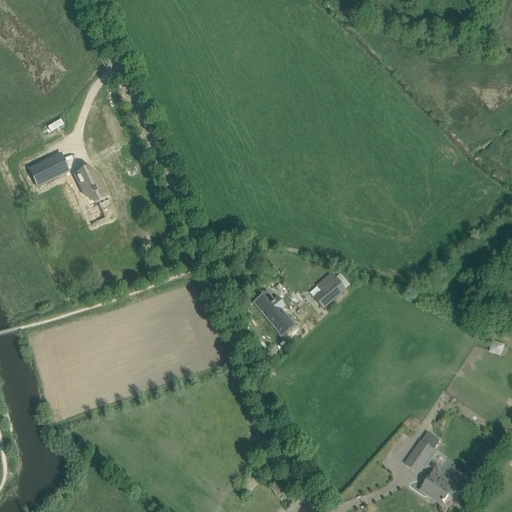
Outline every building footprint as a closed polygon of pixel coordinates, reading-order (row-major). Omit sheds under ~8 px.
[(52,159),(29,170),(37,187),(60,176),(52,159)] [(85,171),(76,175),(81,186),(82,186),(86,196),(91,195),(94,202),(108,196),(100,180),(96,182),(91,171),(85,172),(85,171)] [(324,289),(314,298),(322,308),(345,289),(336,278),(324,289)] [(264,296),(255,304),(261,312),(263,310),(270,318),(268,319),(274,327),(276,325),(278,328),(276,330),(282,336),(294,326),(285,315),(282,318),(277,312),(284,307),(277,298),(270,304),(264,296)] [(501,357),(505,346),(493,341),(489,353),(501,357)] [(421,440),(404,465),(419,475),(421,472),(424,468),(426,464),(436,451),(434,450),(438,444),(425,435),(421,440)] [(432,474),(422,488),(423,488),(436,497),(435,499),(442,504),(443,502),(444,502),(449,495),(455,499),(461,489),(440,475),(439,478),(432,474)]
